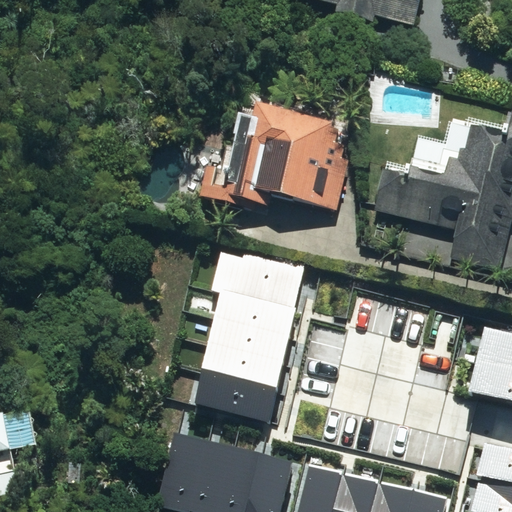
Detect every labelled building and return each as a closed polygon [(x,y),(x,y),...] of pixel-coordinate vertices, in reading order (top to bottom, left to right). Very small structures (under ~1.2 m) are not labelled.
[(328,0),(346,5),(344,13),(379,23),(381,15),(423,27),(430,0),(328,0)] [(283,197),(343,210),(364,129),(270,104),(266,120),(254,117),(239,172),(215,166),(206,197),(279,214),(283,197)] [(393,161),(378,211),(464,237),(456,263),(508,278),(511,266),(511,116),(506,136),(463,123),(447,177),(393,161)] [(226,291),(200,399),(268,416),(306,265),(222,244),(212,287),(226,291)] [(511,329),(492,325),(476,390),(511,398),(511,329)] [(7,454),(26,452),(22,415),(3,417),(0,388),(0,476),(10,476),(7,454)] [(179,433),(162,502),(202,511),(284,511),(297,462),(179,433)] [(511,511),(511,448),(486,442),(479,472),(484,473),(474,511),(511,511)] [(313,462),(300,511),(450,511),(454,497),(313,462)]
